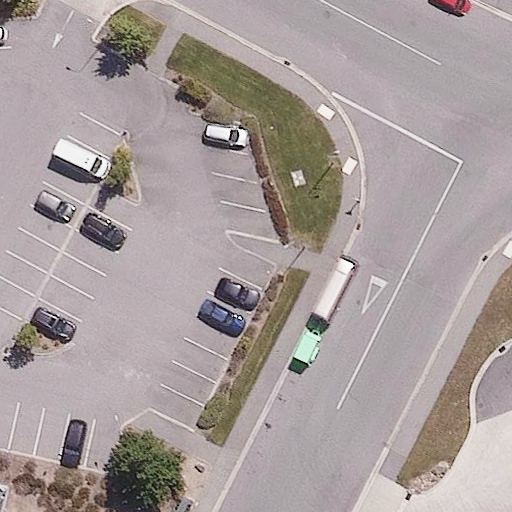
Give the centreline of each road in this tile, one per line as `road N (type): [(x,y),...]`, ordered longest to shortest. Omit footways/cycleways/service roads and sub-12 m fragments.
road 1 (residential): [(484,94),(266,511)]
road 2 (residential): [(295,0),(484,94)]
